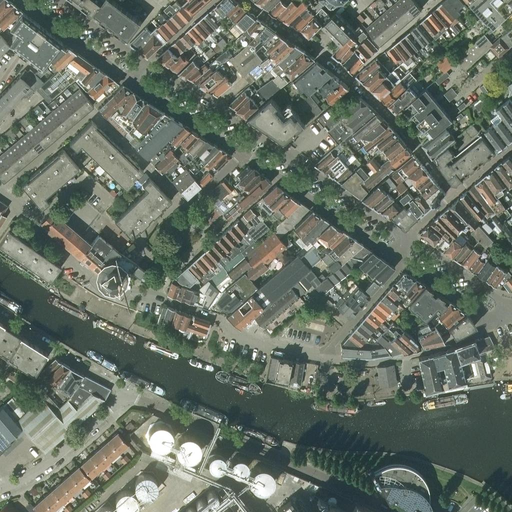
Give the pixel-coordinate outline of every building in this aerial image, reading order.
[(0,0),(0,15),(13,4),(7,0),(0,0)] [(87,10),(92,14),(101,0),(73,0),(80,5),(87,10)] [(101,0),(92,14),(127,40),(143,19),(134,13),(135,11),(130,7),(133,3),(129,0),(127,0),(125,3),(120,0),(119,0),(118,0),(101,0)] [(187,0),(183,5),(193,15),(209,0),(187,0)] [(220,0),(218,3),(214,6),(219,11),(223,15),(226,12),(237,2),(235,0),(220,0)] [(266,0),(262,4),(269,9),(278,0),(266,0)] [(278,0),(269,9),(277,14),(289,3),(292,0),(278,0)] [(277,14),(284,19),(294,9),(298,5),(302,0),(298,0),(296,3),(292,0),(289,3),(277,14)] [(284,19),(289,22),(304,6),(309,1),(308,0),(302,0),(298,5),(284,19)] [(300,29),(301,29),(302,28),(313,15),(322,7),(325,3),(323,1),(322,0),(319,0),(314,6),(309,1),(304,6),(289,22),(294,25),(300,29)] [(415,15),(401,0),(399,0),(394,5),(408,21),(415,15)] [(414,0),(401,0),(415,15),(420,10),(421,8),(414,0)] [(455,16),(460,12),(449,0),(444,0),(442,2),(455,16)] [(458,9),(461,6),(465,11),(469,9),(461,0),(449,0),(460,12),(460,11),(458,9)] [(506,18),(497,9),(490,1),(491,0),(474,0),(473,2),(469,5),(477,14),(488,26),(489,25),(493,30),(496,27),(500,24),(506,18)] [(491,0),(490,1),(497,9),(507,0),(491,0)] [(511,0),(507,0),(497,9),(506,18),(511,12),(511,0)] [(177,1),(172,5),(177,10),(176,11),(186,21),(193,15),(183,5),(182,6),(177,1)] [(242,6),(237,2),(226,12),(231,17),(242,6)] [(442,2),(437,7),(454,25),(458,21),(455,17),(455,16),(442,2)] [(0,31),(3,29),(3,28),(7,24),(21,11),(13,4),(0,15),(0,31)] [(173,14),(170,17),(180,27),(186,21),(176,11),(177,10),(172,5),(171,5),(170,4),(164,9),(167,13),(170,10),(173,14)] [(408,21),(394,5),(387,11),(401,26),(408,21)] [(214,6),(208,11),(217,20),(220,18),(223,15),(219,11),(214,6)] [(247,9),(242,6),(231,17),(235,21),(247,9)] [(302,28),(301,29),(302,31),(303,30),(304,31),(304,30),(310,36),(311,35),(321,25),(322,24),(330,16),(322,7),(313,15),(302,28)] [(437,7),(432,11),(446,27),(449,25),(456,33),(458,31),(454,26),(453,25),(454,25),(437,7)] [(256,16),(247,9),(235,21),(228,28),(236,37),(243,30),(246,26),(256,16)] [(0,31),(0,52),(9,45),(16,50),(16,51),(24,56),(24,57),(25,57),(40,69),(46,64),(46,65),(51,60),(66,47),(67,46),(66,46),(62,42),(46,30),(39,24),(38,23),(37,23),(21,11),(7,24),(3,28),(3,29),(0,31)] [(213,28),(217,33),(221,29),(224,32),(226,30),(222,25),(220,23),(217,20),(208,11),(203,16),(213,28)] [(341,44),(345,40),(352,33),(355,30),(336,11),(333,14),(326,21),(322,25),(323,26),(323,27),(325,29),(327,29),(329,32),(329,34),(331,36),(333,36),(335,38),(335,40),(337,41),(338,41),(341,44)] [(401,26),(387,11),(380,16),(394,32),(401,26)] [(432,11),(426,16),(441,34),(447,29),(446,27),(432,11)] [(160,24),(158,27),(157,27),(168,39),(174,32),(180,27),(170,17),(167,19),(163,15),(162,17),(161,16),(162,14),(161,13),(155,18),(160,24)] [(208,33),(214,40),(215,41),(217,40),(213,36),(217,33),(213,28),(203,16),(198,21),(208,33)] [(394,32),(380,16),(373,22),(387,38),(394,32)] [(441,34),(426,16),(421,21),(435,39),(441,34)] [(252,32),(262,21),(257,17),(247,28),(252,32)] [(130,42),(139,49),(140,49),(153,35),(151,33),(153,32),(155,33),(163,43),(168,39),(157,27),(158,27),(157,26),(157,27),(152,21),(149,24),(147,25),(146,26),(131,41),(130,42),(131,42),(130,42)] [(192,26),(203,38),(206,42),(210,39),(212,42),(214,40),(208,33),(198,21),(192,26)] [(255,36),(267,24),(262,21),(252,32),(255,36)] [(387,38),(373,22),(366,28),(380,44),(381,43),(387,38)] [(415,27),(427,42),(430,40),(431,42),(433,40),(419,23),(415,27)] [(264,59),(286,39),(279,33),(273,29),(267,24),(255,36),(251,40),(250,41),(264,59)] [(505,30),(500,24),(496,27),(501,33),(505,30)] [(197,43),(200,46),(201,47),(204,45),(205,46),(208,43),(206,42),(203,38),(192,26),(187,31),(196,41),(197,43)] [(247,28),(247,27),(246,26),(243,30),(244,31),(234,41),(234,43),(228,48),(233,54),(234,55),(250,41),(251,40),(250,39),(251,38),(250,37),(252,35),(250,34),(252,32),(247,28)] [(410,31),(427,51),(432,47),(427,42),(415,27),(410,31)] [(193,44),(200,52),(203,49),(201,47),(200,46),(197,43),(196,41),(187,31),(180,37),(188,45),(190,47),(193,44)] [(404,35),(416,50),(419,48),(422,53),(420,55),(423,59),(429,54),(427,51),(410,31),(404,35)] [(140,49),(139,49),(139,50),(148,56),(163,43),(155,33),(153,35),(140,49)] [(509,47),(511,44),(511,40),(506,33),(500,37),(509,47)] [(484,34),(455,58),(465,69),(488,48),(487,46),(487,45),(491,42),(484,34)] [(410,55),(415,61),(416,61),(417,63),(422,59),(419,56),(417,57),(413,52),(416,50),(404,35),(398,40),(410,55)] [(333,53),(339,58),(349,46),(351,45),(352,46),(356,42),(350,36),(341,44),(334,52),(333,53)] [(368,36),(361,42),(372,54),(379,48),(368,36)] [(504,52),(509,47),(500,37),(496,42),(504,52)] [(216,43),(218,44),(220,47),(226,42),(223,40),(222,38),(216,43)] [(268,69),(277,61),(295,45),(286,39),(264,59),(261,61),(248,71),(255,79),(268,69)] [(398,40),(392,45),(404,61),(410,55),(398,40)] [(250,83),(255,79),(248,71),(261,61),(264,59),(250,41),(234,55),(233,54),(230,57),(243,74),(250,83)] [(360,53),(367,59),(372,54),(361,42),(355,48),(360,53)] [(499,56),(504,52),(496,42),(490,46),(499,56)] [(180,53),(172,44),(167,49),(158,57),(169,65),(176,58),(180,53)] [(278,74),(272,78),(281,87),(288,81),(283,76),(287,73),(286,72),(286,71),(289,69),(287,67),(304,51),(295,45),(277,61),(280,63),(274,69),(278,74)] [(387,50),(398,65),(404,61),(392,45),(387,50)] [(75,52),(67,46),(66,47),(51,60),(46,65),(45,66),(48,69),(53,74),(59,68),(68,59),(75,53),(75,52)] [(339,58),(343,62),(355,48),(354,47),(352,49),(349,46),(339,58)] [(208,50),(205,52),(209,57),(212,55),(215,52),(213,48),(211,47),(208,50)] [(230,57),(233,54),(228,48),(216,58),(217,59),(221,64),(223,62),(230,57)] [(343,62),(348,67),(360,53),(355,48),(343,62)] [(442,59),(446,55),(441,48),(436,52),(442,59)] [(203,49),(200,52),(196,55),(179,72),(187,77),(187,75),(197,68),(204,61),(209,57),(205,52),(203,49)] [(486,53),(491,59),(495,55),(490,50),(486,53)] [(289,69),(286,71),(292,78),(315,58),(304,51),(287,67),(289,69)] [(92,64),(75,52),(75,53),(68,59),(59,68),(53,74),(44,82),(40,85),(44,89),(46,92),(49,95),(52,98),(74,79),(77,76),(79,78),(83,73),(85,71),(87,69),(92,64)] [(181,54),(180,53),(176,58),(169,65),(178,71),(189,60),(182,52),(181,54)] [(360,53),(348,67),(353,72),(367,59),(360,53)] [(372,88),(381,97),(409,71),(417,64),(415,61),(410,55),(404,61),(398,65),(390,72),(372,88)] [(447,55),(442,59),(437,63),(444,72),(454,64),(447,55)] [(356,75),(363,81),(382,64),(377,57),(373,60),(356,75)] [(199,83),(221,64),(217,59),(211,64),(212,65),(195,80),(199,83)] [(189,76),(195,80),(212,65),(211,64),(208,60),(189,76)] [(319,86),(334,74),(317,60),(294,79),(303,89),(304,88),(309,94),(319,86)] [(229,69),(223,62),(221,64),(199,83),(208,88),(225,74),(224,73),(229,69)] [(40,69),(35,73),(39,77),(48,69),(45,66),(46,65),(46,64),(40,69)] [(98,69),(92,64),(87,69),(85,71),(83,73),(79,78),(85,83),(88,81),(90,78),(93,74),(98,69)] [(363,81),(372,88),(390,72),(382,64),(363,81)] [(44,82),(39,77),(35,73),(35,74),(29,69),(27,71),(25,69),(19,76),(0,95),(0,117),(23,94),(26,97),(40,85),(44,82)] [(74,79),(86,91),(87,91),(86,90),(92,85),(99,78),(104,73),(98,69),(93,74),(90,78),(88,81),(85,83),(79,78),(77,76),(74,79)] [(381,97),(389,104),(409,85),(416,79),(409,71),(381,97)] [(86,90),(87,91),(94,97),(98,101),(106,94),(118,83),(113,79),(104,73),(99,78),(93,84),(86,90)] [(212,92),(213,92),(227,80),(228,78),(225,74),(208,88),(208,89),(212,92)] [(319,86),(326,95),(342,81),(334,74),(319,86)] [(272,78),(263,86),(271,95),(281,87),(272,78)] [(397,113),(404,106),(417,95),(425,89),(416,79),(409,85),(389,104),(396,113),(396,112),(397,113)] [(227,80),(213,92),(218,95),(232,84),(227,80)] [(342,81),(326,95),(332,103),(349,87),(342,81)] [(510,98),(503,103),(511,114),(511,82),(507,85),(510,90),(508,95),(510,98)] [(230,104),(237,109),(257,90),(252,84),(251,85),(241,93),(230,104)] [(124,99),(131,92),(123,85),(112,95),(120,104),(124,99)] [(479,87),(484,94),(488,91),(483,85),(479,87)] [(263,86),(257,90),(262,96),(265,100),(271,95),(263,86)] [(417,95),(404,106),(411,114),(406,118),(405,119),(405,120),(406,120),(406,121),(407,121),(408,121),(408,120),(413,116),(424,130),(419,133),(419,134),(418,134),(418,135),(419,136),(420,136),(421,136),(421,135),(425,132),(429,136),(429,135),(429,136),(430,137),(444,125),(452,119),(451,118),(426,88),(425,89),(417,95)] [(79,89),(72,95),(78,102),(86,111),(93,105),(86,96),(79,89)] [(257,90),(237,109),(247,116),(259,105),(256,102),(258,101),(257,100),(262,96),(257,90)] [(106,118),(123,135),(148,103),(131,92),(124,99),(120,104),(122,106),(120,111),(116,108),(106,118)] [(317,104),(320,101),(313,93),(310,95),(312,98),(314,100),(316,102),(317,104)] [(72,95),(65,101),(72,108),(79,117),(86,111),(78,102),(72,95)] [(112,95),(108,99),(117,107),(116,108),(120,111),(122,106),(120,104),(112,95)] [(271,97),(248,117),(249,118),(249,119),(251,121),(252,120),(253,120),(253,122),(255,123),(256,122),(258,123),(257,125),(259,126),(261,125),(263,127),(264,128),(264,129),(266,131),(267,130),(269,130),(268,132),(270,134),(272,133),(273,133),(272,135),(275,136),(276,135),(277,136),(276,138),(279,139),(280,138),(281,139),(280,140),(283,142),(284,141),(285,141),(305,124),(294,111),(286,117),(284,116),(281,114),(281,111),(281,109),(271,97)] [(350,156),(363,144),(388,124),(382,118),(369,104),(360,97),(342,111),(336,116),(329,108),(317,118),(338,144),(339,143),(344,149),(338,154),(344,161),(350,156)] [(98,110),(106,118),(116,108),(117,107),(108,99),(98,110)] [(477,102),(478,103),(482,108),(485,106),(480,99),(477,102)] [(65,101),(58,107),(65,114),(72,123),(79,117),(72,108),(65,101)] [(123,135),(128,140),(156,108),(148,103),(123,135)] [(482,108),(478,103),(474,105),(472,106),(473,109),(477,109),(479,111),(482,108)] [(496,109),(500,115),(502,117),(511,129),(511,114),(503,103),(496,109)] [(317,105),(313,108),(312,110),(316,115),(322,110),(317,105)] [(58,107),(52,112),(58,120),(65,129),(72,123),(65,114),(58,107)] [(128,140),(134,145),(163,112),(156,108),(128,140)] [(52,112),(45,118),(51,126),(58,134),(65,129),(58,120),(52,112)] [(134,145),(146,157),(182,124),(172,118),(163,112),(134,145)] [(461,113),(445,126),(449,132),(451,133),(458,128),(455,124),(456,123),(464,117),(461,113)] [(491,120),(494,123),(508,141),(511,138),(511,129),(502,117),(500,115),(499,116),(498,115),(491,120)] [(45,118),(38,124),(44,131),(52,140),(58,134),(51,126),(45,118)] [(143,171),(91,120),(69,143),(76,150),(81,145),(86,151),(126,189),(135,179),(143,171)] [(508,141),(494,123),(493,124),(485,131),(498,149),(508,141)] [(37,137),(45,146),(52,140),(44,131),(38,124),(31,130),(37,137)] [(170,150),(179,141),(191,130),(182,124),(146,157),(154,164),(170,150)] [(368,150),(374,145),(393,129),(388,124),(363,144),(368,150)] [(422,144),(427,149),(449,132),(445,126),(444,125),(430,137),(422,144)] [(473,125),(466,130),(466,131),(462,134),(468,140),(471,137),(478,132),(473,125)] [(366,158),(368,160),(399,135),(393,129),(374,145),(368,150),(366,151),(370,155),(366,158)] [(28,132),(24,136),(30,143),(38,152),(45,146),(37,137),(31,130),(28,132)] [(185,147),(197,134),(191,130),(179,141),(183,144),(185,147)] [(427,149),(433,157),(433,158),(434,158),(448,146),(456,140),(455,139),(451,133),(449,132),(427,149)] [(188,159),(193,164),(194,163),(188,158),(195,151),(205,139),(197,134),(185,147),(181,151),(182,152),(177,157),(176,159),(182,165),(188,159)] [(375,170),(390,157),(406,144),(399,135),(368,160),(367,161),(368,162),(375,170)] [(24,136),(17,142),(23,149),(31,158),(38,152),(30,143),(24,136)] [(439,165),(443,169),(453,183),(456,183),(467,175),(466,174),(487,158),(495,152),(483,137),(457,157),(448,146),(434,158),(439,165)] [(188,158),(194,163),(194,164),(197,161),(194,158),(198,154),(201,157),(202,156),(213,144),(205,139),(195,151),(188,158)] [(17,142),(10,147),(16,155),(24,164),(31,158),(23,149),(17,142)] [(339,143),(338,144),(330,150),(331,151),(336,156),(338,154),(344,149),(339,143)] [(194,163),(193,164),(199,169),(219,148),(213,144),(202,156),(203,157),(199,160),(201,162),(198,164),(196,162),(197,161),(194,164),(194,163)] [(406,144),(390,157),(396,165),(412,152),(406,144)] [(10,147),(3,153),(10,161),(17,170),(24,164),(16,155),(10,147)] [(196,180),(207,169),(208,169),(225,152),(219,148),(199,169),(193,164),(187,171),(196,180)] [(72,174),(79,168),(63,149),(21,184),(41,209),(49,202),(44,197),(52,191),(58,186),(65,180),(72,174)] [(161,172),(176,159),(177,157),(170,150),(154,164),(161,172)] [(336,156),(331,151),(315,164),(322,168),(336,156)] [(225,152),(208,169),(212,173),(220,166),(231,156),(225,152)] [(3,153),(0,156),(0,163),(3,166),(10,175),(17,170),(10,161),(3,153)] [(398,167),(398,168),(406,177),(422,164),(414,153),(398,167)] [(511,154),(511,153),(502,161),(511,172),(511,154)] [(329,173),(344,161),(338,154),(336,156),(322,168),(329,173)] [(350,156),(344,161),(329,173),(335,176),(351,161),(350,160),(352,158),(350,156)] [(371,173),(353,190),(362,196),(370,188),(396,165),(390,157),(375,170),(371,173)] [(353,160),(351,161),(335,176),(341,181),(355,169),(351,164),(354,162),(353,160)] [(495,166),(510,186),(511,184),(511,172),(502,161),(495,166)] [(342,182),(353,190),(371,173),(375,170),(368,162),(364,165),(363,163),(356,170),(342,182)] [(0,163),(0,177),(3,181),(4,180),(10,175),(3,166),(0,163)] [(429,173),(422,164),(406,177),(404,178),(410,185),(414,181),(417,184),(429,173)] [(242,180),(254,170),(249,166),(237,175),(242,180)] [(398,168),(387,177),(395,186),(396,185),(402,180),(404,178),(406,177),(398,168)] [(493,168),(484,176),(505,208),(511,203),(511,194),(505,185),(493,168)] [(186,169),(179,175),(193,191),(200,185),(196,180),(187,171),(186,169)] [(208,169),(207,169),(196,180),(200,185),(212,173),(208,169)] [(240,190),(259,174),(254,170),(242,180),(236,186),(240,190)] [(142,184),(149,177),(144,173),(137,180),(142,184)] [(414,181),(410,185),(413,189),(418,185),(421,190),(434,179),(429,173),(417,184),(414,181)] [(242,198),(264,177),(259,174),(240,190),(237,193),(239,195),(241,197),(242,198)] [(193,191),(179,175),(172,182),(186,197),(193,191)] [(505,208),(484,176),(475,183),(498,213),(505,208)] [(121,214),(114,220),(131,238),(136,234),(136,233),(130,227),(133,224),(140,230),(149,221),(143,215),(147,211),(153,218),(153,217),(162,209),(162,208),(156,202),(160,199),(166,205),(171,200),(149,177),(142,184),(146,189),(121,214)] [(237,201),(243,207),(247,204),(257,195),(271,182),(264,177),(242,198),(241,197),(239,195),(235,199),(237,201)] [(364,198),(374,204),(395,186),(387,177),(364,198)] [(225,178),(220,182),(228,192),(233,188),(225,178)] [(439,186),(434,179),(421,190),(426,197),(439,186)] [(374,204),(382,210),(398,195),(408,188),(402,180),(396,185),(395,186),(374,204)] [(220,182),(211,190),(220,200),(220,199),(228,192),(220,182)] [(507,245),(509,244),(510,244),(508,245),(511,250),(511,229),(506,221),(505,219),(502,221),(474,184),(466,191),(474,200),(473,201),(483,213),(487,217),(490,215),(493,219),(502,231),(506,236),(504,237),(506,240),(505,242),(507,245)] [(263,208),(268,203),(276,196),(281,190),(275,185),(270,190),(259,200),(261,203),(259,205),(263,208)] [(413,189),(410,191),(425,211),(432,204),(426,197),(418,185),(413,189)] [(439,186),(426,197),(432,204),(436,201),(432,196),(437,192),(441,197),(445,193),(439,186)] [(206,194),(214,204),(219,200),(220,200),(211,190),(206,194)] [(271,212),(274,209),(289,195),(281,190),(276,196),(268,203),(263,208),(269,214),(271,212)] [(410,204),(410,205),(412,207),(419,216),(425,211),(410,191),(409,191),(407,191),(401,196),(406,203),(410,199),(412,202),(410,204)] [(483,213),(473,201),(474,200),(466,191),(460,196),(463,200),(466,203),(467,204),(479,218),(480,220),(482,218),(480,215),(483,213)] [(432,196),(436,201),(437,202),(442,198),(441,197),(437,192),(432,196)] [(271,212),(280,221),(299,202),(289,195),(274,209),(271,212)] [(382,210),(391,216),(401,207),(397,202),(401,199),(398,195),(382,210)] [(468,227),(479,238),(486,245),(492,252),(497,247),(491,241),(493,239),(480,225),(472,214),(458,198),(448,207),(465,224),(468,227)] [(223,213),(222,214),(228,220),(240,209),(243,207),(237,201),(223,213)] [(274,232),(281,241),(286,236),(288,234),(294,228),(292,226),(309,209),(308,208),(299,202),(280,221),(273,227),(276,229),(274,232)] [(401,207),(391,216),(406,228),(417,218),(419,216),(412,207),(410,205),(407,207),(405,204),(401,207)] [(468,227),(465,224),(448,207),(440,213),(465,239),(466,240),(467,238),(463,235),(465,233),(464,231),(468,227)] [(242,215),(247,221),(249,219),(253,224),(255,226),(261,221),(258,218),(256,219),(253,216),(254,214),(249,208),(242,215)] [(288,234),(291,237),(297,231),(300,234),(319,216),(311,210),(288,234)] [(79,258),(90,245),(55,215),(54,216),(50,212),(40,223),(45,227),(44,228),(79,258)] [(440,213),(435,219),(453,236),(454,236),(456,238),(462,243),(465,239),(440,213)] [(253,240),(254,241),(268,228),(262,220),(261,221),(255,226),(253,224),(251,225),(247,221),(242,215),(238,219),(246,229),(245,231),(246,233),(253,240)] [(319,216),(300,234),(294,240),(302,248),(309,241),(329,222),(319,216)] [(483,223),(480,225),(493,239),(502,231),(493,219),(489,223),(486,221),(485,221),(482,218),(480,220),(483,223)] [(231,224),(249,244),(253,240),(246,233),(245,231),(246,229),(238,219),(237,219),(231,224)] [(435,219),(429,223),(445,236),(449,240),(454,236),(453,236),(435,219)] [(319,250),(324,245),(326,243),(338,233),(341,230),(329,222),(309,241),(314,245),(319,250)] [(424,233),(438,245),(445,236),(429,223),(424,228),(424,229),(423,229),(423,233),(424,233)] [(241,246),(243,249),(249,244),(231,224),(226,229),(236,241),(240,238),(243,242),(242,242),(244,244),(241,246)] [(59,261),(8,226),(0,237),(0,249),(48,283),(51,278),(58,269),(60,267),(59,267),(62,263),(63,261),(61,259),(59,261)] [(237,254),(240,251),(243,249),(241,246),(238,249),(237,247),(236,248),(233,244),(236,241),(226,229),(220,235),(237,254)] [(324,245),(319,250),(316,252),(321,257),(327,251),(328,251),(347,234),(341,230),(338,233),(326,243),(324,245)] [(264,264),(275,255),(285,246),(281,241),(274,232),(273,231),(257,245),(254,241),(253,240),(249,244),(243,249),(240,251),(252,266),(260,258),(264,264)] [(327,251),(321,257),(327,264),(325,266),(331,272),(341,264),(335,257),(354,239),(347,234),(328,251),(327,251)] [(231,259),(237,254),(220,235),(214,240),(225,252),(228,249),(233,254),(229,257),(231,259)] [(122,269),(123,270),(131,271),(136,265),(116,251),(98,236),(90,245),(79,258),(99,275),(99,274),(100,274),(99,273),(100,272),(100,270),(101,268),(102,266),(103,265),(105,264),(106,263),(108,262),(110,262),(111,262),(113,262),(116,262),(117,263),(119,265),(121,266),(122,268),(122,269)] [(285,246),(287,248),(292,243),(286,236),(281,241),(285,246)] [(444,250),(453,256),(462,243),(456,238),(454,236),(449,240),(445,236),(438,245),(444,250)] [(461,261),(469,267),(486,245),(479,238),(472,247),(461,261)] [(335,257),(341,264),(362,245),(354,239),(335,257)] [(453,256),(461,261),(472,247),(466,240),(465,239),(462,243),(453,256)] [(209,245),(222,261),(225,264),(231,259),(229,257),(228,256),(224,259),(221,256),(225,252),(214,240),(209,245)] [(107,256),(102,258),(97,265),(95,273),(96,279),(91,288),(92,289),(97,280),(97,281),(103,287),(112,289),(120,287),(126,281),(128,274),(126,264),(119,257),(110,255),(109,256),(116,242),(115,242),(107,256)] [(225,264),(222,261),(209,245),(203,251),(213,263),(217,267),(219,269),(222,267),(225,264)] [(250,293),(224,316),(238,328),(262,307),(264,309),(265,307),(271,303),(271,302),(277,297),(283,292),(290,286),(310,269),(309,268),(321,257),(316,252),(319,250),(314,245),(300,258),(297,254),(258,287),(251,293),(250,293)] [(310,269),(290,286),(298,296),(303,292),(311,284),(314,287),(321,282),(325,288),(321,291),(322,293),(321,294),(322,295),(358,264),(371,251),(362,245),(341,264),(331,272),(321,281),(317,277),(310,269)] [(469,267),(477,273),(487,260),(493,252),(492,252),(486,245),(469,267)] [(197,291),(193,304),(209,310),(221,290),(244,272),(252,266),(240,251),(237,254),(231,259),(225,264),(222,267),(208,281),(199,289),(198,292),(197,291)] [(203,251),(197,256),(208,268),(212,273),(213,274),(219,269),(217,267),(214,269),(211,265),(213,263),(203,251)] [(371,251),(358,264),(364,270),(378,256),(371,251)] [(197,256),(192,261),(202,273),(205,271),(208,275),(206,277),(208,279),(212,276),(211,274),(212,273),(208,268),(197,256)] [(378,256),(364,270),(364,271),(366,269),(371,275),(372,275),(374,273),(386,261),(378,256)] [(267,267),(264,264),(260,258),(252,266),(244,272),(251,281),(267,267)] [(477,273),(486,279),(496,266),(487,260),(477,273)] [(192,261),(186,266),(197,278),(199,276),(202,279),(200,282),(203,284),(208,280),(208,279),(206,277),(202,273),(192,261)] [(394,267),(386,261),(374,273),(376,275),(371,281),(373,283),(372,285),(373,285),(374,284),(377,287),(379,284),(377,282),(380,280),(382,281),(394,267)] [(149,276),(136,265),(131,271),(139,277),(140,275),(146,280),(145,282),(149,285),(154,279),(149,276)] [(197,278),(186,266),(180,272),(186,277),(197,284),(199,283),(195,279),(197,278)] [(486,279),(491,283),(501,270),(496,266),(486,279)] [(506,273),(503,277),(511,288),(511,275),(511,274),(511,273),(511,271),(510,269),(508,270),(507,272),(506,273)] [(496,286),(503,277),(506,273),(501,270),(491,283),(496,286)] [(180,272),(175,277),(179,282),(198,289),(199,287),(197,284),(186,277),(180,272)] [(209,310),(219,313),(220,309),(229,312),(257,287),(251,281),(244,272),(221,290),(209,310)] [(398,285),(396,288),(402,294),(415,278),(405,272),(402,272),(393,283),(395,285),(396,283),(398,285)] [(424,284),(415,278),(402,294),(399,297),(396,301),(401,305),(400,307),(402,308),(424,284)] [(354,282),(347,290),(363,304),(369,296),(354,282)] [(167,295),(175,298),(179,286),(171,283),(167,295)] [(391,284),(379,299),(395,312),(400,307),(401,305),(396,301),(399,297),(402,294),(396,288),(391,284)] [(448,301),(424,284),(402,308),(406,312),(411,307),(424,319),(436,306),(439,309),(438,311),(439,312),(448,301)] [(175,298),(184,301),(188,288),(179,286),(175,298)] [(283,292),(292,301),(298,296),(290,286),(283,292)] [(184,301),(193,304),(197,291),(188,288),(184,301)] [(347,290),(341,297),(356,311),(363,304),(347,290)] [(277,297),(286,306),(292,301),(283,292),(277,297)] [(271,302),(280,312),(286,306),(277,297),(271,302)] [(356,311),(341,297),(334,305),(349,318),(356,311)] [(390,318),(395,312),(379,299),(374,305),(386,315),(390,318)] [(449,301),(448,301),(439,312),(434,316),(440,322),(457,307),(449,301)] [(271,302),(271,303),(265,307),(274,317),(280,312),(271,302)] [(374,305),(369,311),(385,324),(387,327),(391,323),(387,321),(390,318),(386,315),(374,305)] [(163,320),(170,323),(175,310),(167,307),(166,309),(163,307),(160,316),(157,322),(161,324),(163,320)] [(259,312),(268,322),(274,317),(265,307),(264,309),(259,312)] [(465,312),(457,307),(440,322),(441,324),(443,322),(447,327),(447,326),(465,312)] [(170,323),(178,326),(182,312),(175,310),(170,323)] [(369,311),(363,317),(375,327),(377,324),(382,327),(379,331),(381,333),(382,332),(387,327),(385,324),(369,311)] [(187,322),(189,315),(182,312),(178,326),(185,328),(187,322)] [(253,318),(262,327),(268,322),(259,312),(253,318)] [(465,312),(447,326),(451,331),(451,332),(454,337),(474,326),(476,325),(472,321),(465,312)] [(189,315),(187,322),(207,328),(210,322),(189,315)] [(363,317),(358,324),(375,338),(376,338),(381,333),(379,331),(378,330),(377,332),(376,330),(374,332),(372,330),(375,327),(363,317)] [(187,322),(185,328),(205,335),(207,328),(187,322)] [(392,322),(391,323),(387,327),(412,350),(420,347),(417,342),(409,334),(409,335),(399,326),(398,328),(392,322)] [(26,369),(27,368),(34,373),(47,353),(19,335),(0,323),(0,352),(1,353),(1,352),(7,355),(16,361),(15,362),(26,369)] [(358,324),(353,330),(364,340),(369,342),(371,340),(372,342),(376,342),(378,340),(376,338),(375,338),(358,324)] [(434,344),(444,342),(441,338),(439,332),(435,327),(430,329),(427,324),(423,326),(426,331),(434,344)] [(423,347),(434,344),(426,331),(423,326),(419,328),(422,333),(417,336),(423,347)] [(387,327),(382,332),(402,352),(412,350),(387,327)] [(353,330),(347,336),(359,346),(368,346),(377,345),(378,343),(370,343),(369,342),(364,340),(353,330)] [(376,338),(378,340),(382,344),(391,355),(402,352),(382,332),(381,333),(376,338)] [(347,336),(340,344),(359,346),(347,336)] [(488,336),(472,341),(476,354),(484,351),(494,348),(491,342),(491,341),(488,336)] [(472,341),(455,347),(458,360),(464,379),(479,375),(480,379),(490,377),(486,357),(485,353),(484,352),(476,355),(476,354),(472,341)] [(359,346),(340,344),(340,356),(369,359),(391,355),(382,344),(377,345),(368,346),(359,346)] [(444,350),(438,352),(442,364),(447,385),(464,380),(458,360),(455,347),(444,350)] [(494,348),(484,351),(485,353),(486,357),(496,355),(494,348)] [(442,364),(438,352),(433,353),(429,354),(418,357),(424,391),(442,386),(437,365),(442,364)] [(287,384),(287,383),(288,383),(289,379),(291,360),(287,359),(282,358),(277,357),(270,355),(265,380),(272,382),(287,384)] [(35,384),(36,386),(44,379),(61,362),(55,358),(37,374),(37,375),(36,376),(34,377),(35,377),(38,380),(35,384)] [(289,379),(288,383),(300,385),(303,362),(291,360),(289,379)] [(37,391),(41,388),(45,392),(51,387),(56,381),(59,383),(70,367),(66,366),(67,366),(61,362),(44,379),(36,386),(34,388),(37,391)] [(393,364),(376,367),(379,386),(395,384),(393,364)] [(57,402),(61,406),(66,400),(76,386),(83,375),(70,367),(59,383),(56,381),(51,387),(55,390),(57,386),(66,392),(65,394),(66,395),(65,397),(64,397),(57,402)] [(110,389),(83,375),(76,386),(104,400),(110,389)] [(83,420),(104,400),(76,386),(66,400),(61,406),(59,407),(45,392),(24,413),(11,398),(0,407),(0,430),(8,440),(22,427),(45,452),(83,420)] [(170,440),(170,437),(170,435),(169,432),(167,428),(163,425),(160,424),(158,424),(156,424),(153,425),(150,426),(148,427),(147,429),(145,432),(144,434),(144,437),(144,440),(145,442),(147,445),(148,446),(150,448),(152,449),(157,450),(159,450),(162,449),(164,448),(166,446),(168,445),(169,442),(170,440)] [(8,440),(0,430),(0,454),(11,444),(8,440)] [(117,432),(108,440),(118,452),(128,444),(117,432)] [(205,442),(208,444),(218,448),(214,440),(201,434),(205,442)] [(198,452),(198,450),(198,447),(197,445),(196,443),(195,440),(191,438),(189,437),(186,436),(184,436),(181,437),(178,438),(176,440),(175,442),(173,444),(172,447),(172,449),(172,452),(173,454),(174,456),(175,458),(177,460),(179,461),(182,462),(184,463),(187,462),(190,462),(194,459),(196,457),(197,455),(198,452)] [(108,440),(99,448),(109,460),(118,452),(108,440)] [(99,448),(90,456),(100,468),(109,460),(99,448)] [(223,462),(223,459),(222,456),(220,454),(218,453),(215,452),(212,452),(210,454),(208,456),(207,458),(206,461),(207,463),(208,466),(210,468),(213,469),(215,469),(218,468),(221,467),(222,465),(223,462)] [(245,459),(243,457),(240,455),(237,455),(234,456),(232,458),(230,460),(229,463),(229,465),(230,468),(232,470),(234,472),(237,473),(240,473),(242,472),(245,470),(246,467),(247,464),(246,461),(245,459)] [(100,468),(90,456),(81,464),(91,476),(100,468)] [(372,470),(371,471),(372,472),(377,481),(386,500),(389,498),(393,500),(398,503),(410,508),(410,509),(411,510),(413,511),(431,511),(431,509),(430,505),(429,502),(428,499),(428,496),(428,491),(427,489),(426,486),(425,483),(424,480),(423,478),(421,476),(419,474),(418,472),(416,470),(414,469),(412,468),(410,467),(407,465),(405,464),(402,464),(399,463),(395,463),(392,463),(389,464),(386,465),(383,466),(380,467),(373,471),(372,470)] [(271,483),(272,479),(272,475),(271,471),(269,468),(265,466),(261,465),(257,465),(254,467),(251,469),(249,473),(248,477),(249,481),(251,485),(254,487),(257,489),(261,489),(265,488),(269,486),(271,483)] [(78,466),(69,474),(80,486),(89,478),(78,466)] [(69,474),(60,482),(71,494),(80,486),(69,474)] [(144,475),(140,476),(137,478),(135,482),(134,485),(134,489),(136,492),(138,495),(141,497),(145,498),(148,497),(152,496),(154,493),(156,490),(157,486),(156,482),(154,479),(151,476),(147,475),(144,475)] [(250,511),(244,503),(239,497),(238,496),(234,490),(232,488),(226,481),(224,482),(222,484),(217,488),(223,495),(224,496),(228,502),(225,505),(216,511),(250,511)] [(60,482),(51,490),(62,502),(71,494),(60,482)] [(218,492),(217,490),(216,488),(214,487),(212,487),(210,487),(208,488),(207,490),(206,492),(205,494),(206,496),(207,498),(209,499),(211,500),(213,500),(215,499),(217,498),(218,496),(219,494),(218,492)] [(51,490),(42,498),(52,510),(62,502),(51,490)] [(135,504),(136,501),(135,498),(134,495),(132,493),(130,492),(127,491),(124,491),(122,492),(119,493),(117,495),(116,498),(116,501),(116,503),(117,506),(119,508),(121,510),(124,511),(127,511),(130,510),(132,508),(134,506),(135,504)] [(208,500),(207,499),(206,497),(204,496),(202,496),(200,496),(198,497),(196,499),(195,500),(195,502),(195,505),(196,507),(198,508),(200,509),(203,509),(205,508),(207,507),(208,505),(208,502),(208,500)] [(50,511),(52,510),(42,498),(33,506),(36,510),(37,511),(50,511)] [(374,511),(345,498),(340,506),(348,510),(347,511),(374,511)] [(349,509),(328,499),(322,511),(347,511),(348,511),(349,509)] [(298,511),(289,500),(277,509),(279,511),(298,511)] [(19,511),(7,501),(0,510),(0,511),(19,511)] [(33,511),(36,510),(33,506),(29,502),(25,506),(29,511),(33,511)]
